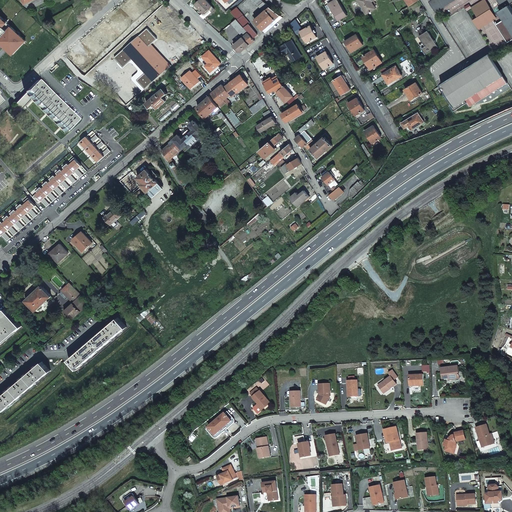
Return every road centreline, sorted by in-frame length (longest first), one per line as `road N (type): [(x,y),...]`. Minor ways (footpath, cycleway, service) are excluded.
road 1 (trunk): [(0,479),(155,388),(408,185),(511,129)]
road 2 (trunk): [(511,117),(376,195),(109,407),(0,467)]
road 3 (tertiary): [(149,438),(387,223),(511,151)]
road 4 (tertiary): [(6,264),(241,62)]
road 5 (residential): [(453,411),(269,420),(201,467),(173,468)]
road 6 (residential): [(244,58),(331,208)]
road 7 (residential): [(394,139),(309,0)]
road 8 (unclassified): [(0,76),(14,91),(117,0)]
road 9 (tertiary): [(37,511),(149,438)]
road 10 (unknown): [(58,219),(48,207),(128,135)]
